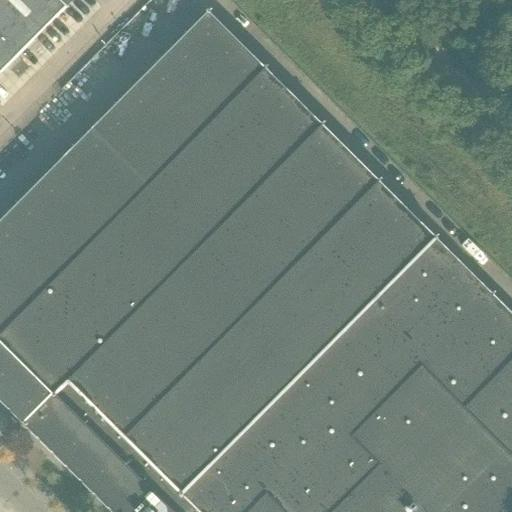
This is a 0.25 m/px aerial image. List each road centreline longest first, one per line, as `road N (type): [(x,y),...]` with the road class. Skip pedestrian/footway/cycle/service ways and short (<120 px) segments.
road 1 (unclassified): [(511,138),(375,0)]
road 2 (unknown): [(0,135),(109,21),(115,0)]
